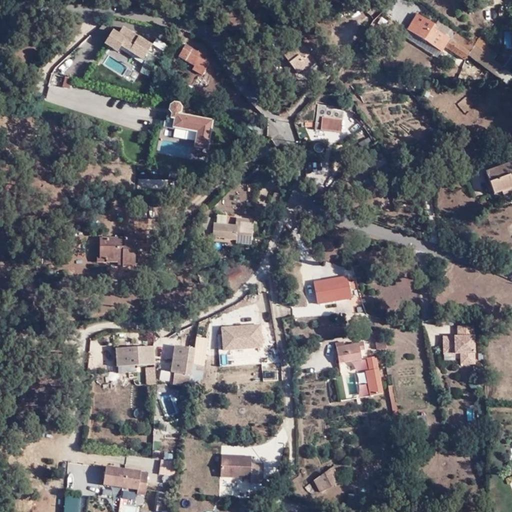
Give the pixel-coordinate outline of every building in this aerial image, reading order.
[(435,29),(437,26),(417,16),(408,31),(442,52),(450,40),(435,29)] [(332,33),(331,21),(316,22),(317,35),(332,33)] [(464,41),(441,21),(437,26),(435,29),(450,40),(453,43),(460,46),(464,41)] [(145,57),(154,41),(126,24),(122,31),(114,27),(106,41),(119,49),(122,44),(145,57)] [(442,52),(408,31),(405,36),(439,57),(442,52)] [(156,38),(150,52),(159,56),(165,42),(156,38)] [(305,66),(314,60),(299,40),(283,52),(297,70),(302,66),(305,66)] [(473,47),(464,41),(460,46),(470,52),(473,47)] [(449,48),(455,53),(460,46),(453,43),(449,48)] [(203,74),(212,60),(208,57),(211,54),(202,48),(200,52),(186,44),(180,55),(194,64),(193,67),(203,74)] [(455,53),(468,61),(470,58),(473,54),(470,52),(460,46),(455,53)] [(470,58),(502,81),(511,82),(511,81),(511,74),(473,47),(470,52),(473,54),(470,58)] [(443,56),(449,61),(455,53),(449,48),(443,56)] [(149,75),(157,57),(149,53),(141,71),(149,75)] [(455,53),(449,61),(462,70),(468,61),(455,53)] [(70,87),(72,78),(65,77),(63,86),(70,87)] [(194,145),(209,148),(214,117),(182,112),(184,102),(176,101),(170,135),(195,139),(194,145)] [(340,134),(343,120),(321,118),(320,131),(340,134)] [(259,131),(264,126),(255,120),(250,125),(259,131)] [(376,167),(369,156),(359,162),(371,179),(377,175),(373,169),(376,167)] [(511,156),(510,157),(511,160),(486,169),(493,192),(503,188),(511,185),(511,156)] [(270,221),(274,210),(268,207),(263,220),(270,221)] [(237,222),(214,220),(213,234),(224,235),(224,240),(233,240),(234,237),(238,237),(239,232),(254,233),(255,216),(238,215),(237,222)] [(126,236),(101,236),(100,255),(101,255),(108,255),(108,258),(120,259),(120,264),(136,265),(136,245),(148,245),(148,232),(126,232),(126,236)] [(227,269),(232,279),(244,273),(239,263),(227,269)] [(317,302),(352,296),(347,276),(315,280),(317,302)] [(260,339),(260,323),(245,323),(246,321),(239,321),(238,333),(213,334),(210,336),(211,342),(229,342),(229,349),(243,348),(243,340),(260,339)] [(474,365),(473,326),(456,326),(456,337),(442,337),(442,354),(460,354),(461,365),(474,365)] [(375,329),(377,349),(388,348),(384,327),(375,329)] [(206,338),(195,336),(193,347),(191,363),(201,365),(206,338)] [(360,351),(364,350),(362,341),(336,346),(338,362),(361,358),(360,351)] [(91,343),(91,368),(112,368),(112,343),(91,343)] [(171,371),(189,374),(190,370),(191,363),(193,347),(175,345),(171,371)] [(115,348),(115,366),(135,366),(153,366),(153,347),(115,348)] [(367,355),(368,369),(377,368),(376,355),(367,355)] [(428,435),(428,413),(413,414),(414,435),(428,435)] [(380,422),(375,417),(371,421),(375,426),(380,422)] [(221,454),(221,478),(264,478),(264,462),(252,462),(252,454),(221,454)] [(348,472),(339,459),(332,464),(343,476),(348,472)] [(343,476),(332,464),(320,472),(330,485),(343,476)] [(85,473),(78,473),(78,478),(99,478),(100,466),(85,465),(85,473)] [(107,465),(104,486),(147,491),(149,470),(107,465)] [(320,472),(313,477),(323,490),(330,485),(320,472)] [(362,507),(363,491),(349,490),(348,507),(362,507)] [(158,491),(157,511),(168,511),(170,511),(171,492),(158,491)] [(64,496),(63,511),(79,511),(80,497),(64,496)]
